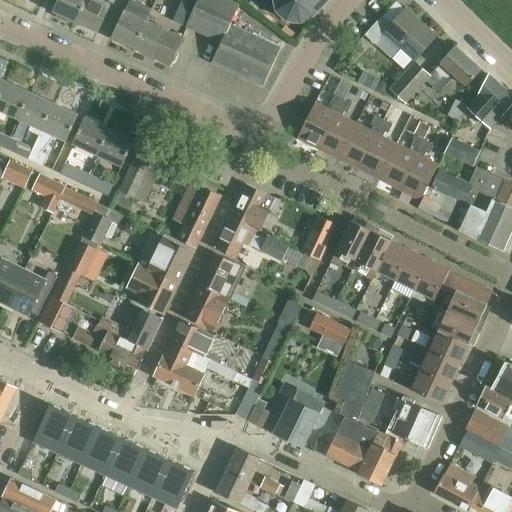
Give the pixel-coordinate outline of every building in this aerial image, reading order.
[(77,21),(87,0),(60,0),(56,11),(77,21)] [(87,0),(77,21),(99,31),(111,6),(105,3),(106,0),(87,0)] [(183,0),(173,21),(187,27),(197,4),(188,0),(183,0)] [(213,64),(230,26),(239,6),(226,0),(198,0),(197,4),(187,27),(222,43),(212,64),(213,64)] [(272,0),(273,3),(274,9),(273,10),(275,13),(276,13),(280,16),(284,19),(284,21),(287,22),(288,20),(292,21),(298,22),(298,23),(302,22),(302,21),(307,20),(311,17),(312,18),(314,16),(313,15),(321,7),(322,8),(325,5),(324,4),(327,0),(272,0)] [(135,48),(147,22),(152,10),(131,1),(114,38),(135,48)] [(412,62),(435,37),(406,10),(395,22),(385,14),(365,36),(375,45),(384,36),(400,51),(392,60),(403,70),(411,61),(412,62)] [(147,22),(135,48),(172,65),(183,39),(147,22)] [(230,26),(213,64),(263,88),(281,49),(230,26)] [(328,31),(314,44),(323,54),(337,40),(328,31)] [(419,83),(422,85),(426,81),(440,94),(455,77),(466,87),(481,70),(456,47),(430,77),(427,74),(419,83)] [(361,69),(377,77),(383,65),(366,58),(361,69)] [(157,88),(163,71),(143,63),(136,80),(157,88)] [(419,83),(427,74),(415,63),(391,89),(406,103),(422,85),(419,83)] [(327,87),(345,97),(351,86),(333,76),(327,87)] [(469,108),(491,129),(511,105),(511,95),(490,76),(480,96),(469,108)] [(0,99),(8,82),(0,78),(0,99)] [(0,109),(20,119),(32,93),(8,82),(0,99),(0,109)] [(40,136),(55,104),(32,93),(20,119),(32,125),(30,131),(40,136)] [(319,150),(343,101),(335,96),(330,105),(333,107),(331,112),(315,104),(297,139),(319,150)] [(339,160),(357,125),(342,117),(344,112),(347,114),(351,105),(343,101),(319,150),(339,160)] [(431,118),(457,131),(469,108),(456,101),(448,117),(435,110),(431,118)] [(34,149),(29,160),(43,167),(48,156),(43,153),(57,136),(68,141),(79,115),(55,104),(40,136),(34,149)] [(359,170),(384,121),(375,117),(371,126),(374,127),(371,132),(357,125),(339,160),(359,170)] [(98,156),(110,130),(85,119),(73,145),(98,156)] [(379,180),(397,145),(383,138),(385,133),(388,134),(392,125),(384,121),(359,170),(379,180)] [(425,140),(431,128),(421,123),(415,135),(425,140)] [(110,130),(98,156),(122,167),(134,142),(110,130)] [(0,146),(6,149),(11,138),(0,133),(0,146)] [(400,190),(424,141),(416,137),(412,146),(415,147),(412,152),(397,145),(379,180),(400,190)] [(29,160),(34,149),(11,138),(6,149),(29,160)] [(445,154),(473,167),(480,152),(451,139),(445,154)] [(424,141),(400,190),(421,201),(439,165),(424,158),(426,153),(429,154),(433,145),(424,141)] [(153,162),(139,154),(121,193),(132,198),(153,162)] [(2,179),(25,190),(34,172),(11,161),(2,179)] [(84,184),(89,174),(66,164),(61,174),(84,184)] [(473,186),(465,204),(471,207),(459,231),(503,253),(511,231),(511,184),(476,168),(469,184),(473,186)] [(473,186),(469,184),(440,171),(432,189),(460,202),(465,205),(465,204),(473,186)] [(41,208),(53,214),(60,200),(67,187),(41,174),(33,191),(46,198),(41,208)] [(89,174),(84,184),(109,195),(114,186),(89,174)] [(181,202),(212,218),(222,196),(191,181),(181,202)] [(231,218),(251,227),(260,232),(270,211),(261,207),(267,195),(247,185),(231,218)] [(67,187),(60,200),(78,210),(85,197),(67,187)] [(460,202),(432,189),(429,188),(418,209),(449,225),(460,202)] [(196,250),(212,218),(181,202),(180,203),(183,204),(175,220),(185,225),(177,241),(196,250)] [(83,237),(101,246),(113,221),(95,213),(83,237)] [(250,229),(251,227),(231,218),(216,250),(236,259),(244,243),(282,262),(283,260),(305,270),(311,258),(294,250),(295,249),(272,237),(271,238),(268,237),(265,241),(255,236),(257,232),(250,229)] [(312,230),(302,251),(319,260),(335,226),(324,221),(318,232),(312,230)] [(352,222),(333,260),(350,268),(352,269),(370,231),(369,230),(352,222)] [(272,237),(295,249),(300,239),(277,227),(272,237)] [(370,231),(352,269),(366,276),(374,280),(378,272),(392,242),(385,238),(370,231)] [(139,266),(179,285),(195,253),(163,238),(147,269),(139,265),(139,266)] [(68,270),(83,277),(97,250),(81,242),(68,270)] [(392,242),(378,272),(386,276),(395,280),(410,251),(401,246),(392,242)] [(410,251),(395,280),(402,284),(414,290),(429,260),(417,254),(410,251)] [(199,286),(229,300),(242,306),(245,300),(231,294),(244,268),(214,253),(199,286)] [(0,302),(7,306),(24,270),(3,260),(0,265),(0,302)] [(429,260),(414,290),(418,292),(436,301),(443,286),(442,286),(449,272),(450,271),(433,262),(429,260)] [(164,317),(179,285),(139,266),(127,290),(140,296),(136,303),(164,317)] [(24,270),(7,306),(29,316),(46,281),(24,270)] [(53,298),(66,304),(79,277),(66,271),(53,298)] [(449,272),(442,286),(443,286),(457,290),(488,304),(493,292),(449,272)] [(213,332),(229,300),(199,286),(183,318),(213,332)] [(329,309),(334,300),(317,291),(313,301),(319,304),(329,309)] [(476,330),(484,312),(454,298),(445,316),(476,330)] [(41,322),(63,333),(74,309),(53,299),(41,322)] [(334,300),(329,309),(352,321),(357,311),(334,300)] [(279,324),(292,330),(302,308),(290,302),(279,324)] [(122,340),(147,352),(162,321),(142,311),(134,328),(129,326),(126,332),(122,340)] [(357,323),(376,332),(381,322),(362,313),(357,323)] [(467,348),(476,330),(445,316),(437,334),(467,348)] [(346,348),(353,332),(321,317),(313,332),(346,348)] [(122,340),(126,332),(102,320),(99,325),(109,330),(99,350),(138,370),(147,352),(122,340)] [(171,343),(218,365),(220,360),(207,354),(214,340),(211,335),(182,321),(171,343)] [(292,330),(277,323),(262,355),(276,362),(292,330)] [(381,334),(391,339),(395,329),(386,324),(381,334)] [(398,336),(408,341),(412,331),(402,326),(398,336)] [(73,340),(90,348),(96,336),(80,327),(73,340)] [(459,367),(467,348),(437,334),(429,353),(459,367)] [(237,374),(218,365),(171,343),(154,377),(194,396),(207,368),(219,374),(218,375),(234,382),(237,374)] [(390,357),(399,361),(403,350),(395,347),(390,357)] [(450,385),(459,367),(429,353),(421,371),(450,385)] [(395,370),(399,361),(390,357),(385,366),(395,370)] [(275,363),(265,359),(263,358),(253,380),(254,380),(253,381),(264,387),(265,386),(264,386),(275,363)] [(358,475),(381,486),(383,484),(402,444),(356,422),(375,373),(348,363),(334,396),(344,400),(339,414),(345,417),(326,456),(360,472),(358,475)] [(511,366),(507,364),(493,389),(511,400),(511,366)] [(442,404),(450,385),(421,371),(412,391),(442,404)] [(0,422),(16,389),(0,381),(0,422)] [(257,403),(264,387),(253,381),(236,415),(243,418),(246,419),(255,402),(257,403)] [(275,434),(303,448),(319,414),(303,406),(309,396),(285,384),(274,407),(285,413),(275,434)] [(257,403),(267,408),(276,390),(266,385),(265,387),(265,386),(264,387),(257,403)] [(511,419),(511,401),(485,386),(477,405),(503,420),(506,416),(511,419)] [(359,418),(376,420),(386,394),(370,388),(359,418)] [(203,399),(203,426),(224,426),(225,399),(203,399)] [(267,408),(257,403),(255,402),(246,419),(264,428),(271,414),(265,411),(267,408)] [(392,434),(423,447),(430,432),(432,426),(437,416),(406,403),(392,434)] [(50,405),(41,425),(61,434),(66,436),(67,436),(76,417),(71,414),(61,410),(50,405)] [(475,410),(466,429),(468,430),(481,438),(498,447),(508,428),(475,410)] [(76,417),(67,436),(73,439),(82,444),(90,447),(99,428),(91,424),(76,417)] [(100,428),(90,447),(94,449),(111,457),(114,458),(115,459),(123,439),(100,428)] [(511,429),(508,428),(498,447),(502,449),(511,454),(511,429)] [(496,461),(502,449),(498,447),(481,438),(474,449),(496,461)] [(123,439),(115,459),(123,462),(138,469),(147,451),(124,439),(123,439)] [(227,471),(250,482),(260,459),(238,449),(227,471)] [(511,469),(511,454),(502,449),(496,461),(495,461),(511,469)] [(148,451),(139,469),(144,472),(153,476),(162,480),(171,461),(148,451)] [(162,480),(162,481),(186,493),(195,473),(171,461),(162,480)] [(17,469),(15,475),(21,478),(24,474),(17,469)] [(244,493),(250,482),(227,471),(217,494),(257,511),(265,511),(269,504),(244,493)] [(468,511),(481,487),(472,482),(469,487),(444,475),(434,492),(468,511)] [(261,487),(275,494),(280,485),(266,478),(261,487)] [(3,498),(32,511),(55,511),(51,510),(56,500),(12,479),(3,498)] [(370,511),(347,501),(341,511),(338,511),(323,504),(323,505),(310,498),(316,486),(305,481),(294,502),(315,511),(370,511)] [(481,487),(468,511),(471,511),(509,511),(511,508),(511,497),(492,487),(489,491),(481,487)] [(64,491),(62,497),(70,500),(72,495),(64,491)] [(0,511),(32,511),(3,498),(0,504),(0,511)] [(208,511),(233,511),(213,502),(208,511)]
